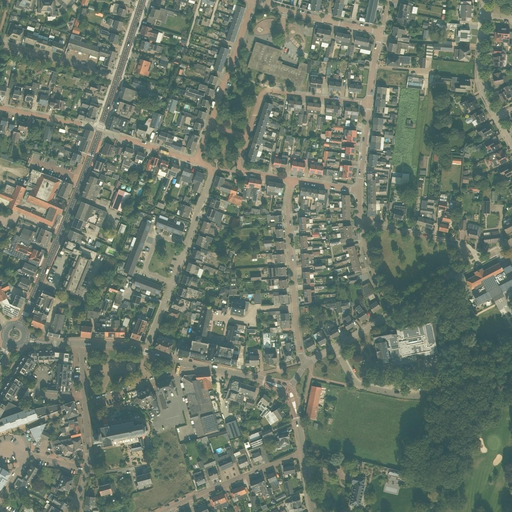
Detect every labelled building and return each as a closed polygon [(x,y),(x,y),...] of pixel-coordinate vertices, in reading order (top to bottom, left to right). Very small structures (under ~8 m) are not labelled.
[(26,0),(24,6),(30,8),(29,9),(32,10),(34,4),(31,3),(32,0),(26,0)] [(66,9),(69,6),(68,5),(71,1),(70,0),(61,0),(64,2),(61,5),(66,9)] [(205,18),(207,13),(208,9),(209,9),(211,5),(213,6),(215,0),(208,0),(205,12),(203,17),(205,18)] [(461,11),(473,12),(473,6),(471,6),(471,2),(467,2),(467,0),(461,0),(461,5),(462,5),(461,11)] [(41,12),(46,12),(47,2),(41,1),(41,2),(41,7),(38,7),(38,13),(41,13),(41,12)] [(53,2),(47,2),(46,12),(50,12),(51,16),(57,17),(57,12),(55,12),(55,7),(52,7),(52,2),(53,2)] [(399,11),(411,14),(412,14),(413,7),(411,7),(412,3),(405,2),(405,5),(401,4),(399,11)] [(112,12),(111,14),(117,16),(117,15),(124,17),(126,11),(120,9),(121,5),(115,3),(112,12)] [(309,4),(307,10),(315,12),(319,12),(320,6),(312,5),(309,4)] [(234,5),(233,8),(229,7),(228,9),(243,14),(244,12),(245,8),(238,6),(234,5)] [(149,23),(154,24),(155,19),(161,21),(163,16),(164,13),(167,14),(168,10),(165,9),(160,8),(160,11),(153,9),(152,13),(150,12),(148,19),(149,20),(149,23)] [(242,16),(243,14),(228,9),(227,12),(231,13),(231,14),(235,15),(234,18),(241,20),(243,16),(242,16)] [(411,14),(399,11),(398,18),(399,18),(398,22),(408,24),(408,20),(410,21),(411,14)] [(473,12),(461,11),(461,17),(460,17),(460,24),(465,25),(466,22),(470,22),(470,18),(472,18),(473,12)] [(373,24),(375,18),(367,16),(362,15),(362,18),(366,19),(365,22),(373,24)] [(240,24),(241,20),(234,18),(230,16),(229,20),(225,18),(224,21),(228,22),(229,22),(232,23),(239,25),(240,24)] [(110,25),(111,24),(114,25),(113,29),(120,31),(122,23),(115,21),(112,20),(108,18),(106,23),(110,25)] [(446,23),(437,21),(436,28),(445,30),(446,23)] [(8,37),(14,39),(17,29),(12,28),(13,24),(10,23),(7,31),(10,32),(9,37),(8,37)] [(232,23),(230,29),(238,31),(239,28),(239,27),(239,25),(232,23)] [(143,26),(141,35),(148,37),(148,40),(156,42),(159,33),(152,30),(152,29),(143,26)] [(21,36),(24,37),(26,29),(18,27),(17,29),(14,39),(19,41),(20,40),(19,40),(21,36)] [(81,29),(74,27),(72,34),(79,36),(81,29)] [(396,36),(396,37),(401,38),(402,34),(404,34),(405,31),(398,29),(399,28),(393,27),(392,30),(394,31),(393,35),(396,36)] [(460,37),(459,41),(469,42),(469,38),(471,38),(471,35),(470,35),(470,31),(466,31),(466,28),(460,28),(460,31),(458,31),(458,37),(460,37)] [(494,41),(503,42),(504,28),(500,28),(500,29),(498,29),(497,35),(495,34),(494,41)] [(507,28),(504,28),(503,42),(504,42),(505,43),(507,43),(508,42),(508,43),(508,45),(511,45),(511,38),(511,36),(509,36),(510,29),(507,29),(507,28)] [(26,29),(24,37),(26,37),(24,42),(30,44),(32,35),(33,32),(26,29)] [(316,41),(322,43),(325,30),(318,29),(317,32),(314,31),(312,45),(315,45),(316,41)] [(331,32),(325,30),(322,43),(328,44),(329,40),(331,32)] [(118,36),(101,31),(100,34),(110,38),(109,41),(116,44),(116,43),(117,43),(118,40),(117,40),(118,36)] [(341,45),(344,34),(337,33),(335,40),(335,41),(337,41),(336,44),(341,45)] [(70,38),(83,42),(85,38),(79,36),(72,34),(70,38)] [(350,51),(351,45),(348,44),(348,42),(349,43),(351,36),(344,34),(341,45),(348,46),(347,51),(350,51)] [(235,39),(235,37),(229,35),(227,40),(234,43),(235,39)] [(355,48),(361,49),(363,38),(356,37),(354,44),(355,44),(355,45),(356,45),(355,48)] [(35,46),(34,45),(34,46),(34,47),(39,48),(42,40),(37,38),(35,46)] [(50,52),(50,51),(53,42),(54,40),(48,38),(47,41),(45,50),(50,52)] [(100,48),(98,47),(83,42),(70,38),(67,48),(82,53),(91,56),(97,57),(98,56),(100,48)] [(369,44),(370,40),(363,38),(361,49),(371,51),(372,44),(369,44)] [(143,41),(140,49),(147,51),(150,52),(151,50),(158,52),(159,46),(152,44),(150,43),(149,43),(143,41)] [(298,70),(282,64),(283,62),(278,60),(281,50),(273,48),(272,51),(270,50),(271,47),(256,42),(247,67),(248,68),(248,67),(255,70),(262,73),(263,73),(264,74),(265,73),(272,75),(272,76),(273,76),(273,75),(280,78),(287,80),(287,81),(287,80),(295,83),(294,83),(302,86),(307,72),(307,65),(300,62),(298,70)] [(390,43),(388,51),(395,53),(395,54),(400,55),(401,49),(408,50),(409,44),(397,42),(397,45),(390,43)] [(58,43),(55,52),(61,54),(63,45),(58,43)] [(106,58),(113,61),(116,53),(108,50),(110,46),(101,43),(102,43),(100,48),(106,50),(103,58),(106,58)] [(221,51),(213,48),(212,51),(220,53),(227,55),(227,53),(228,54),(229,50),(222,47),(221,51)] [(103,58),(106,50),(100,48),(98,56),(103,58)] [(470,54),(470,50),(460,50),(455,50),(455,54),(460,55),(459,60),(464,61),(464,62),(468,62),(468,61),(469,61),(469,57),(470,57),(470,54)] [(226,57),(227,55),(220,53),(212,51),(211,53),(219,56),(218,59),(225,61),(226,57)] [(499,57),(493,57),(493,60),(495,60),(494,66),(503,67),(503,60),(505,60),(505,54),(502,54),(499,54),(499,57)] [(394,67),(398,68),(398,67),(399,61),(403,62),(403,64),(410,65),(410,57),(393,56),(393,59),(388,58),(387,62),(386,65),(387,65),(387,66),(394,67)] [(111,68),(113,61),(106,58),(103,66),(111,68)] [(216,65),(223,67),(223,65),(224,65),(225,61),(218,59),(217,61),(213,60),(212,61),(209,60),(208,62),(216,65)] [(150,63),(148,62),(141,60),(137,72),(144,75),(145,71),(148,72),(150,63)] [(167,61),(161,60),(159,66),(167,68),(169,62),(167,61)] [(323,74),(330,75),(332,62),(328,61),(327,68),(324,67),(323,74)] [(221,73),(223,69),(222,69),(223,67),(216,65),(208,62),(207,64),(211,66),(215,67),(214,70),(221,73)] [(504,84),(503,83),(506,83),(507,81),(507,77),(504,76),(502,76),(501,73),(493,74),(494,78),(493,78),(495,85),(504,84)] [(216,85),(217,81),(218,78),(207,74),(207,75),(206,77),(206,78),(205,83),(209,84),(209,83),(216,85)] [(329,89),(335,90),(337,74),(334,74),(333,78),(330,78),(329,89)] [(349,92),(355,93),(356,85),(357,77),(354,77),(354,81),(353,81),(352,85),(350,84),(349,92)] [(407,88),(422,90),(424,79),(408,77),(407,88)] [(134,80),(133,86),(141,89),(145,90),(145,89),(149,91),(150,85),(147,84),(134,80)] [(461,82),(460,86),(456,86),(456,91),(465,92),(465,90),(470,90),(470,83),(461,82)] [(37,96),(39,90),(40,84),(33,83),(32,87),(26,86),(25,88),(25,90),(24,93),(26,93),(25,100),(25,101),(26,101),(28,102),(29,101),(32,102),(34,95),(37,96)] [(212,97),(214,90),(207,88),(208,86),(200,83),(198,89),(206,92),(205,95),(212,97)] [(104,90),(105,87),(97,85),(97,86),(91,85),(89,90),(103,94),(103,93),(104,93),(104,91),(104,90)] [(12,98),(20,100),(21,93),(24,94),(24,93),(25,90),(25,88),(15,86),(12,98)] [(508,86),(501,90),(502,93),(499,95),(503,101),(507,99),(507,100),(509,100),(510,99),(511,98),(511,97),(509,92),(511,90),(508,86)] [(127,101),(130,102),(131,97),(129,96),(129,94),(135,96),(136,92),(122,87),(119,98),(127,101)] [(185,96),(185,95),(194,98),(196,94),(188,92),(180,89),(178,94),(185,96)] [(39,90),(37,96),(40,97),(39,104),(42,104),(42,105),(45,106),(45,105),(46,105),(48,96),(49,92),(45,91),(39,90)] [(203,109),(203,107),(208,108),(210,102),(199,98),(197,107),(203,109)] [(56,100),(53,100),(50,99),(49,106),(57,107),(56,109),(62,110),(62,109),(63,110),(64,106),(62,106),(63,101),(56,100)] [(169,99),(166,110),(174,113),(178,101),(169,99)] [(470,111),(478,107),(475,101),(469,104),(467,100),(461,104),(465,110),(469,108),(470,111)] [(88,109),(88,110),(96,113),(97,111),(99,106),(83,101),(81,106),(88,109)] [(134,110),(136,111),(141,112),(142,109),(118,101),(114,112),(121,114),(127,116),(128,116),(129,112),(133,113),(134,110)] [(302,102),(296,101),(295,108),(294,112),(301,113),(302,102)] [(264,108),(271,111),(272,107),(273,105),(266,102),(264,106),(265,107),(264,108)] [(307,113),(309,114),(313,114),(314,111),(315,104),(308,103),(307,113)] [(314,111),(313,114),(320,115),(321,105),(315,104),(314,111)] [(351,115),(352,108),(346,108),(344,118),(347,118),(348,115),(351,115)] [(95,118),(96,113),(88,110),(87,113),(82,112),(83,112),(82,111),(82,112),(80,111),(78,117),(85,120),(93,123),(95,118)] [(205,120),(206,115),(207,113),(196,110),(195,114),(198,115),(197,117),(205,120)] [(475,120),(476,121),(478,124),(486,120),(482,113),(480,114),(478,111),(471,116),(472,118),(471,118),(470,118),(466,119),(466,121),(465,122),(466,123),(467,124),(469,124),(472,122),(473,121),(473,120),(474,121),(475,120)] [(154,129),(159,130),(164,115),(154,112),(152,119),(149,118),(144,126),(140,125),(137,133),(141,135),(142,136),(144,136),(146,136),(146,134),(150,135),(154,129)] [(268,119),(269,116),(262,114),(261,118),(261,120),(267,122),(279,126),(279,124),(271,121),(272,120),(268,119)] [(183,128),(186,116),(181,115),(178,126),(183,128)] [(124,120),(111,116),(106,129),(114,131),(119,133),(124,120)] [(260,122),(258,126),(266,128),(266,125),(270,126),(278,128),(279,126),(267,122),(261,120),(260,122)] [(201,131),(203,126),(203,125),(192,121),(191,124),(195,125),(194,129),(201,131)] [(18,129),(14,128),(11,141),(17,142),(20,130),(26,131),(28,122),(23,122),(23,123),(19,122),(18,129)] [(50,141),(53,128),(46,126),(43,140),(50,141)] [(264,134),(267,135),(271,136),(272,134),(268,133),(268,132),(265,131),(266,128),(258,126),(257,130),(257,132),(264,134)] [(476,130),(480,136),(483,134),(485,138),(489,136),(489,135),(492,133),(489,126),(484,129),(483,126),(476,130)] [(94,132),(86,130),(83,137),(78,135),(77,138),(90,142),(94,132)] [(165,145),(171,147),(173,140),(174,137),(176,132),(173,131),(172,132),(170,131),(169,135),(161,132),(158,139),(166,141),(165,145)] [(188,137),(187,141),(197,144),(199,137),(191,134),(190,138),(188,137)] [(254,141),(253,143),(260,145),(264,146),(268,148),(268,145),(264,144),(265,141),(262,140),(255,137),(253,141),(254,141)] [(81,142),(78,151),(85,154),(90,142),(77,138),(76,140),(81,142)] [(171,147),(174,148),(181,150),(183,145),(176,143),(177,142),(173,140),(171,147)] [(488,153),(489,153),(501,147),(497,141),(493,143),(492,140),(484,144),(488,150),(488,152),(488,153)] [(194,151),(197,144),(187,141),(186,145),(188,145),(187,148),(194,151)] [(115,154),(119,155),(122,148),(118,147),(117,148),(114,147),(106,144),(105,147),(104,147),(102,154),(110,157),(112,151),(116,152),(115,154)] [(129,170),(131,163),(129,162),(133,150),(126,148),(125,151),(122,150),(121,154),(127,156),(125,161),(124,160),(121,167),(129,170)] [(256,157),(258,151),(251,149),(250,152),(250,153),(250,154),(256,157)] [(63,157),(74,161),(79,163),(81,156),(73,153),(65,150),(63,157)] [(492,161),(497,159),(500,165),(508,160),(504,153),(503,154),(501,150),(485,159),(488,164),(493,162),(492,161)] [(143,161),(145,155),(137,152),(134,162),(132,161),(131,163),(130,166),(136,168),(139,159),(143,161)] [(249,156),(247,160),(255,163),(255,160),(259,161),(260,160),(263,162),(264,159),(260,158),(256,157),(250,154),(249,156)] [(151,169),(154,170),(155,168),(156,165),(158,159),(152,157),(151,160),(149,160),(147,167),(146,167),(145,170),(150,172),(151,169)] [(280,168),(287,169),(288,157),(286,157),(285,161),(281,160),(280,168)] [(298,171),(304,172),(306,160),(303,159),(303,163),(299,163),(298,171)] [(158,169),(159,170),(161,170),(161,172),(166,174),(168,169),(166,168),(168,163),(161,160),(158,169)] [(109,164),(104,162),(103,164),(97,161),(94,168),(100,171),(102,167),(107,169),(109,164)] [(309,173),(316,174),(318,162),(314,162),(314,161),(311,161),(309,173)] [(318,162),(316,174),(322,175),(324,163),(318,162)] [(178,172),(180,167),(173,164),(171,170),(169,169),(168,173),(171,174),(176,175),(177,172),(178,172)] [(344,172),(351,173),(352,166),(340,164),(340,167),(344,168),(344,172)] [(507,178),(511,175),(511,168),(511,167),(507,170),(505,167),(506,166),(499,170),(502,177),(505,175),(507,178)] [(190,173),(191,171),(184,168),(182,174),(192,178),(193,174),(190,173)] [(55,197),(61,185),(62,181),(32,169),(30,174),(31,174),(27,182),(24,181),(23,185),(26,186),(25,189),(17,185),(16,188),(7,185),(3,192),(0,191),(0,203),(8,207),(8,208),(16,211),(16,210),(21,212),(21,213),(52,226),(53,227),(53,226),(54,226),(56,221),(59,215),(60,215),(64,204),(63,204),(64,201),(55,197)] [(89,176),(87,181),(98,186),(100,181),(103,182),(105,176),(100,174),(101,174),(93,170),(93,171),(91,170),(89,176)] [(339,171),(339,173),(338,178),(351,179),(351,173),(344,172),(339,171)] [(204,175),(196,172),(192,183),(194,184),(193,187),(200,189),(204,180),(202,179),(204,175)] [(408,181),(409,175),(403,174),(402,178),(392,177),(391,183),(403,185),(403,186),(408,187),(408,181)] [(217,176),(215,182),(213,186),(220,188),(220,190),(230,194),(228,201),(233,204),(241,206),(242,197),(236,195),(238,189),(233,187),(233,184),(224,181),(225,179),(217,176)] [(245,181),(244,187),(243,195),(250,197),(250,196),(253,197),(256,180),(250,179),(249,182),(245,181)] [(260,190),(262,181),(256,180),(253,197),(252,201),(257,201),(258,194),(257,194),(258,191),(259,191),(260,190)] [(62,185),(58,195),(66,199),(72,185),(67,183),(62,181),(61,185),(62,185)] [(87,181),(80,196),(94,202),(99,192),(100,188),(101,187),(98,186),(87,181)] [(270,196),(270,195),(271,191),(275,192),(276,183),(269,182),(266,196),(270,196)] [(276,183),(275,192),(274,195),(278,196),(278,197),(281,198),(284,185),(276,183)] [(130,194),(118,190),(117,189),(112,202),(113,203),(111,208),(123,213),(130,194)] [(309,199),(312,200),(312,197),(314,189),(310,189),(307,189),(304,207),(307,207),(309,199)] [(326,191),(321,191),(319,191),(318,198),(318,202),(317,206),(319,207),(320,203),(323,203),(323,204),(327,204),(328,199),(324,198),(326,191)] [(224,208),(224,207),(227,201),(220,198),(218,201),(213,199),(210,206),(218,209),(219,206),(224,208)] [(424,227),(432,229),(434,222),(429,220),(430,215),(432,215),(433,209),(434,198),(428,198),(428,200),(428,202),(427,214),(426,219),(424,227)] [(426,219),(427,214),(428,202),(422,201),(421,207),(420,213),(418,217),(416,224),(424,227),(426,219)] [(438,209),(446,211),(447,203),(440,201),(438,209)] [(490,202),(483,201),(482,214),(490,214),(490,202)] [(105,217),(107,212),(81,202),(75,218),(86,223),(100,228),(104,218),(105,217)] [(184,216),(188,218),(191,211),(189,210),(190,207),(183,205),(180,204),(179,207),(182,208),(180,216),(183,217),(184,216)] [(376,214),(376,204),(368,204),(368,210),(367,210),(367,217),(368,217),(375,216),(375,214),(376,214)] [(402,220),(403,215),(406,216),(407,207),(394,206),(393,211),(395,211),(393,218),(402,220)] [(209,209),(207,216),(213,218),(214,218),(216,218),(215,222),(218,223),(221,224),(222,221),(218,219),(220,212),(209,209)] [(451,217),(450,217),(451,213),(444,211),(443,216),(442,221),(445,221),(444,225),(440,224),(439,231),(448,232),(449,226),(451,217)] [(276,223),(282,223),(282,215),(275,216),(271,216),(271,215),(267,215),(267,220),(275,220),(276,223)] [(233,217),(230,226),(234,228),(235,224),(237,225),(239,219),(233,217)] [(75,218),(71,227),(81,231),(82,228),(84,229),(86,223),(75,218)] [(159,218),(156,226),(165,229),(168,221),(159,218)] [(511,220),(503,226),(507,234),(511,232),(510,231),(511,229),(511,220)] [(3,226),(8,229),(11,224),(6,221),(3,226)] [(148,233),(151,224),(143,221),(140,230),(148,233)] [(168,221),(165,229),(173,233),(176,224),(168,221)] [(211,224),(205,221),(201,231),(209,234),(211,230),(213,231),(215,227),(214,226),(215,224),(211,222),(211,224)] [(123,234),(126,226),(121,223),(118,231),(123,234)] [(176,224),(173,233),(182,236),(185,228),(176,224)] [(41,229),(38,227),(36,233),(39,234),(39,235),(46,238),(47,238),(48,235),(49,232),(41,229)] [(277,238),(283,237),(283,229),(276,230),(276,227),(271,227),(271,233),(276,233),(277,238)] [(469,231),(468,237),(476,239),(479,229),(473,227),(472,231),(469,231)] [(21,233),(19,237),(25,240),(42,247),(43,245),(44,245),(46,238),(39,235),(39,234),(36,233),(34,233),(34,232),(31,231),(26,229),(24,234),(21,233)] [(86,242),(81,240),(83,236),(78,234),(78,233),(70,230),(66,239),(74,242),(76,243),(75,244),(84,247),(86,242)] [(148,233),(140,230),(137,238),(145,241),(148,233)] [(499,231),(494,232),(489,232),(490,235),(484,236),(484,244),(500,242),(499,234),(499,231)] [(212,238),(206,236),(206,238),(201,236),(200,239),(199,238),(196,244),(201,246),(201,247),(207,249),(208,246),(208,243),(208,242),(211,243),(212,238)] [(19,237),(18,240),(12,256),(28,262),(37,266),(41,257),(39,256),(41,252),(34,249),(35,247),(24,242),(25,240),(19,237)] [(145,241),(137,238),(134,247),(142,250),(145,241)] [(90,261),(93,262),(97,253),(66,240),(64,245),(63,245),(61,251),(64,252),(64,254),(67,255),(68,254),(71,255),(71,253),(76,255),(75,258),(74,258),(73,262),(74,262),(72,265),(70,268),(71,269),(70,272),(69,271),(68,275),(67,278),(66,278),(65,282),(66,282),(64,285),(62,288),(70,291),(69,294),(74,296),(75,294),(77,295),(79,290),(78,290),(79,287),(80,287),(81,283),(82,281),(85,274),(86,271),(89,263),(90,261)] [(276,242),(272,243),(272,240),(263,241),(264,247),(272,247),(272,246),(277,246),(277,250),(284,249),(284,242),(276,242)] [(356,252),(354,246),(343,249),(345,255),(348,254),(349,254),(356,252)] [(139,258),(142,250),(134,247),(130,255),(139,258)] [(194,250),(192,256),(198,259),(200,255),(203,257),(206,258),(208,251),(202,249),(201,252),(194,250)] [(358,257),(356,252),(349,254),(348,254),(349,256),(345,257),(345,258),(342,259),(342,262),(346,261),(350,259),(358,257)] [(285,263),(285,254),(273,255),(273,253),(267,254),(267,260),(273,259),(278,259),(278,263),(285,263)] [(139,258),(130,255),(127,264),(135,267),(139,258)] [(467,281),(466,281),(467,281),(467,282),(467,283),(467,282),(471,290),(475,288),(477,292),(473,294),(479,305),(493,298),(491,294),(498,290),(500,294),(503,293),(511,287),(511,268),(508,261),(501,265),(499,263),(493,266),(490,268),(484,271),(483,272),(482,269),(479,270),(477,272),(475,273),(476,275),(470,279),(466,280),(467,281)] [(24,272),(32,276),(36,268),(23,263),(22,265),(23,267),(22,270),(19,268),(17,269),(16,272),(23,275),(24,272)] [(196,266),(189,263),(187,271),(193,273),(193,274),(197,276),(200,267),(196,266)] [(359,263),(352,265),(348,266),(350,272),(361,269),(359,263)] [(132,275),(135,267),(127,264),(124,272),(132,275)] [(204,265),(202,269),(204,270),(217,275),(218,270),(204,265)] [(278,276),(286,276),(286,267),(278,268),(275,268),(269,268),(270,277),(276,276),(276,275),(278,275),(278,276)] [(18,285),(27,289),(30,282),(27,281),(28,280),(22,277),(23,275),(16,272),(15,276),(19,278),(20,277),(21,278),(18,285)] [(185,276),(184,279),(183,278),(181,283),(190,286),(191,282),(197,284),(200,278),(192,275),(191,278),(185,276)] [(145,280),(137,277),(134,285),(142,288),(145,280)] [(280,289),(287,288),(286,280),(284,280),(284,279),(284,278),(268,279),(269,286),(278,286),(278,289),(280,288),(280,289)] [(0,301),(7,299),(6,298),(12,295),(10,291),(4,294),(3,291),(9,288),(6,280),(1,282),(2,285),(0,286),(0,301)] [(154,284),(145,280),(142,288),(151,292),(154,284)] [(370,283),(370,282),(362,286),(364,298),(375,293),(374,293),(369,283),(370,283)] [(154,284),(151,292),(159,295),(162,287),(154,284)] [(177,294),(178,294),(178,295),(185,297),(189,298),(190,294),(196,296),(198,291),(187,287),(188,287),(187,290),(181,288),(179,291),(178,291),(177,294)] [(34,307),(32,313),(34,313),(30,324),(31,326),(41,330),(42,330),(55,295),(43,290),(40,296),(41,296),(41,298),(39,297),(36,305),(35,308),(34,307)] [(273,296),(275,296),(276,305),(274,305),(281,305),(281,303),(288,303),(287,295),(279,296),(279,292),(283,292),(284,292),(269,293),(269,296),(273,296)] [(115,301),(121,303),(123,296),(117,294),(115,301)] [(16,295),(11,305),(20,309),(24,299),(16,295)] [(142,297),(134,295),(131,302),(139,305),(142,297)] [(175,300),(172,308),(182,311),(184,304),(183,303),(185,300),(177,297),(176,300),(175,300)] [(10,305),(7,299),(0,301),(0,304),(4,312),(15,318),(17,317),(20,309),(11,305),(10,305)] [(359,318),(361,321),(368,317),(364,311),(367,309),(364,304),(364,299),(358,303),(360,305),(356,308),(356,309),(354,310),(356,315),(354,316),(357,319),(359,318)] [(240,300),(239,304),(237,314),(240,315),(241,314),(244,314),(245,309),(248,310),(250,302),(240,300)] [(109,303),(104,301),(101,309),(106,311),(109,303)] [(239,304),(232,302),(230,311),(234,312),(233,314),(237,314),(239,304)] [(370,307),(373,313),(381,308),(376,302),(370,307)] [(211,316),(212,309),(197,306),(197,309),(203,311),(202,314),(211,316)] [(180,313),(171,309),(169,314),(178,318),(180,313)] [(64,315),(64,312),(61,311),(61,315),(54,313),(50,330),(48,329),(47,336),(59,338),(64,315)] [(91,338),(92,336),(93,327),(87,326),(88,322),(89,322),(90,318),(97,319),(100,312),(88,311),(87,321),(83,320),(83,326),(82,326),(81,337),(91,338)] [(282,321),(289,320),(289,313),(280,314),(280,311),(270,312),(271,315),(277,315),(277,321),(278,321),(282,321)] [(491,312),(484,316),(490,326),(497,323),(491,312)] [(209,323),(211,316),(202,314),(201,321),(209,323)] [(348,330),(355,325),(351,320),(353,319),(350,314),(343,318),(343,322),(344,324),(348,330)] [(134,328),(131,338),(139,341),(140,341),(143,332),(147,321),(139,319),(135,329),(134,328)] [(126,326),(126,324),(126,323),(125,323),(122,323),(122,327),(120,327),(120,320),(107,320),(106,321),(105,324),(96,324),(96,336),(125,337),(125,333),(128,333),(128,326),(126,326)] [(290,328),(289,320),(282,321),(278,321),(277,321),(278,325),(280,325),(280,327),(276,327),(270,328),(270,333),(276,333),(276,331),(282,331),(282,328),(290,328)] [(208,330),(209,323),(201,321),(199,328),(208,330)] [(244,330),(245,326),(231,323),(231,326),(230,325),(228,333),(236,334),(237,328),(244,330)] [(438,354),(436,342),(440,341),(441,341),(437,323),(432,324),(432,323),(396,330),(397,334),(392,335),(391,330),(373,334),(374,342),(375,341),(379,362),(378,362),(380,370),(392,367),(391,364),(393,364),(394,363),(395,365),(396,366),(417,362),(415,362),(414,356),(424,354),(424,356),(438,354)] [(323,329),(326,334),(329,333),(332,338),(336,337),(339,336),(339,335),(336,329),(334,325),(327,329),(326,328),(323,329)] [(207,337),(208,330),(199,328),(199,331),(192,331),(192,334),(207,337)] [(317,339),(320,345),(327,341),(321,331),(317,333),(319,338),(317,339)] [(235,340),(236,334),(228,333),(227,340),(228,340),(227,343),(241,345),(241,341),(235,340)] [(310,337),(307,339),(309,343),(306,345),(309,351),(316,348),(310,337)] [(158,338),(155,348),(170,354),(173,344),(158,338)] [(184,355),(186,346),(182,345),(183,343),(178,342),(177,346),(179,346),(178,354),(184,355)] [(231,364),(233,354),(234,350),(192,342),(191,347),(192,347),(190,356),(194,357),(198,357),(197,358),(198,358),(198,357),(202,358),(201,359),(202,359),(202,358),(206,359),(206,360),(214,362),(214,361),(218,362),(219,362),(222,362),(222,363),(223,363),(226,363),(226,364),(226,363),(231,364)] [(293,359),(290,343),(285,343),(287,353),(284,353),(286,361),(290,360),(290,359),(293,359)] [(190,357),(190,356),(192,347),(191,347),(186,346),(184,355),(190,357)] [(48,351),(49,359),(53,359),(53,360),(56,361),(57,351),(54,351),(54,350),(51,350),(51,351),(48,351)] [(58,364),(71,365),(72,361),(73,361),(73,358),(71,358),(71,354),(61,353),(61,352),(58,351),(57,361),(58,361),(58,364)] [(35,363),(36,361),(30,352),(30,353),(29,352),(26,357),(35,363)] [(237,365),(239,355),(233,354),(231,364),(237,365)] [(277,354),(266,354),(267,364),(274,363),(274,362),(277,362),(277,357),(277,354)] [(20,362),(18,365),(30,372),(35,363),(26,357),(24,356),(22,359),(20,358),(19,361),(20,362)] [(250,360),(246,361),(246,366),(255,366),(255,364),(259,364),(259,356),(250,356),(250,360)] [(136,364),(133,362),(130,362),(127,364),(127,368),(129,371),(133,371),(136,368),(136,364)] [(71,369),(71,365),(58,364),(57,374),(70,376),(71,372),(72,372),(73,369),(71,369)] [(27,377),(30,372),(18,365),(16,369),(15,368),(13,371),(16,373),(17,371),(19,372),(18,374),(26,379),(27,377)] [(192,420),(193,420),(198,437),(204,435),(205,435),(219,431),(217,422),(223,420),(213,394),(212,381),(210,374),(210,373),(187,375),(186,377),(185,376),(183,380),(184,380),(183,382),(190,407),(192,415),(191,416),(192,420)] [(56,385),(69,387),(69,383),(71,383),(72,380),(70,380),(70,376),(57,374),(56,385)] [(11,378),(9,381),(20,388),(23,383),(10,376),(10,377),(11,378)] [(169,396),(168,392),(174,390),(173,388),(171,380),(171,379),(156,384),(159,394),(163,410),(167,409),(163,393),(165,393),(166,397),(169,396)] [(5,387),(3,390),(14,397),(20,388),(9,381),(7,384),(5,383),(3,386),(5,387)] [(243,400),(244,397),(248,385),(241,383),(242,383),(239,382),(239,383),(236,382),(232,384),(232,389),(229,388),(226,399),(230,400),(230,410),(233,410),(233,404),(235,405),(236,402),(237,402),(238,402),(239,398),(243,400)] [(69,387),(56,385),(55,391),(55,393),(64,393),(64,392),(66,392),(66,394),(70,394),(70,391),(69,390),(69,387)] [(256,388),(248,385),(244,397),(252,400),(253,396),(256,388)] [(312,386),(306,417),(315,419),(318,407),(322,407),(324,400),(323,399),(325,388),(312,386)] [(32,389),(29,387),(17,405),(21,406),(32,389)] [(151,419),(160,414),(156,400),(154,397),(156,396),(153,392),(152,393),(150,389),(146,391),(144,392),(133,398),(132,402),(134,407),(137,405),(143,411),(146,410),(151,419)] [(0,393),(0,394),(11,402),(14,397),(3,390),(1,394),(0,393)] [(271,399),(264,394),(259,400),(260,401),(257,404),(260,407),(262,405),(264,408),(271,399)] [(252,410),(254,402),(248,400),(246,406),(246,407),(246,408),(252,410)] [(0,489),(3,484),(4,484),(6,480),(6,481),(6,480),(9,474),(7,473),(7,472),(4,471),(2,470),(2,469),(0,468),(0,431),(5,430),(0,414),(0,408),(2,404),(0,402),(0,489)] [(63,416),(64,419),(77,415),(75,409),(72,402),(66,404),(65,403),(40,408),(43,416),(64,409),(66,413),(66,414),(63,416)] [(37,418),(43,416),(40,408),(32,409),(24,408),(23,409),(10,403),(7,407),(2,404),(0,408),(0,414),(5,430),(11,428),(11,427),(16,426),(17,426),(16,426),(22,424),(23,424),(22,423),(28,422),(31,420),(37,418)] [(273,412),(269,415),(269,416),(267,417),(269,421),(272,419),(272,420),(272,419),(274,422),(285,415),(280,407),(273,412)] [(65,432),(71,431),(71,429),(73,428),(72,427),(78,426),(76,418),(67,421),(68,426),(64,427),(65,432)] [(225,424),(231,439),(241,435),(236,420),(225,424)] [(109,425),(101,427),(101,426),(100,426),(100,427),(99,427),(98,427),(98,431),(97,430),(95,430),(94,431),(95,434),(94,434),(94,439),(95,443),(98,443),(98,445),(101,445),(102,448),(103,448),(104,447),(104,448),(105,448),(105,447),(113,446),(114,446),(113,445),(115,445),(115,446),(116,446),(116,444),(120,443),(120,444),(121,444),(121,443),(125,442),(126,443),(126,442),(131,441),(131,442),(132,445),(131,445),(133,452),(145,450),(143,436),(141,436),(142,436),(142,434),(144,434),(145,435),(146,434),(145,433),(146,431),(148,431),(148,430),(147,430),(146,427),(147,426),(146,425),(145,426),(143,424),(144,423),(142,423),(142,424),(140,425),(139,423),(138,424),(139,424),(138,424),(138,425),(134,426),(134,422),(134,421),(133,421),(128,422),(128,421),(127,422),(127,423),(123,423),(122,422),(122,423),(122,424),(118,425),(117,424),(116,424),(117,425),(112,425),(112,424),(111,424),(111,425),(110,425),(109,425)] [(36,444),(38,440),(40,437),(42,431),(46,423),(27,430),(26,431),(26,432),(27,432),(27,433),(28,433),(31,437),(33,444),(33,445),(34,445),(35,445),(36,445),(36,444)] [(81,435),(78,426),(72,427),(73,428),(71,429),(71,431),(65,432),(64,432),(64,436),(70,435),(70,438),(80,436),(81,435)] [(263,437),(263,439),(273,435),(270,429),(262,432),(263,437)] [(47,440),(50,434),(42,431),(41,434),(40,437),(47,440)] [(250,441),(263,437),(262,432),(262,431),(248,436),(250,441)] [(288,434),(279,436),(280,439),(278,440),(278,441),(274,442),(275,447),(281,446),(282,449),(283,450),(284,450),(285,450),(286,449),(286,448),(285,445),(289,444),(288,438),(289,438),(290,437),(289,435),(289,434),(288,434)] [(71,438),(70,438),(72,451),(83,449),(80,436),(70,438),(71,438)] [(264,446),(263,439),(263,437),(250,441),(254,449),(248,451),(250,457),(252,456),(255,462),(262,459),(260,452),(259,452),(258,448),(264,446)] [(69,460),(70,460),(70,458),(71,453),(73,453),(72,451),(70,438),(59,441),(58,440),(52,441),(53,445),(54,445),(55,450),(56,454),(57,456),(59,457),(69,460)] [(233,455),(230,446),(225,448),(228,454),(229,457),(233,455)] [(246,452),(245,448),(239,450),(242,456),(236,458),(237,462),(238,461),(241,468),(248,465),(246,458),(248,457),(246,452)] [(230,458),(229,458),(219,462),(222,470),(233,466),(230,458)] [(22,479),(23,479),(29,483),(29,484),(33,485),(34,483),(33,482),(35,479),(34,479),(38,473),(39,471),(38,471),(40,467),(33,465),(33,464),(32,464),(31,463),(31,464),(30,464),(30,465),(30,466),(30,467),(22,479)] [(218,469),(216,464),(211,466),(213,471),(208,472),(211,480),(218,477),(215,470),(218,469)] [(288,474),(295,472),(294,466),(283,468),(285,477),(288,477),(288,474)] [(405,472),(400,471),(389,468),(387,475),(403,479),(405,472)] [(197,473),(193,475),(195,479),(196,479),(198,485),(206,482),(203,475),(203,476),(201,471),(197,473)] [(277,480),(274,472),(267,476),(270,483),(272,487),(273,491),(279,488),(277,485),(279,484),(277,480)] [(153,483),(150,474),(150,473),(137,477),(139,487),(153,483)] [(60,480),(58,486),(57,489),(62,491),(62,489),(68,491),(72,479),(62,476),(59,475),(57,479),(60,480)] [(365,478),(351,475),(349,483),(354,484),(349,505),(360,508),(365,485),(363,485),(365,478)] [(14,485),(24,491),(29,483),(23,479),(22,480),(18,478),(14,485)] [(266,494),(265,492),(264,488),(266,487),(265,484),(263,478),(256,480),(261,492),(263,496),(266,494)] [(259,493),(261,492),(256,480),(250,483),(253,489),(254,493),(259,493)] [(117,492),(114,483),(99,487),(101,496),(106,494),(109,494),(117,492)] [(248,492),(246,487),(244,488),(243,486),(238,488),(241,495),(248,492)] [(57,490),(51,487),(49,493),(53,495),(55,496),(57,490)] [(240,495),(241,495),(238,488),(232,490),(233,492),(231,493),(233,498),(237,497),(238,500),(242,499),(240,495)] [(228,500),(226,493),(224,494),(223,494),(218,496),(222,508),(228,505),(226,501),(228,500)] [(275,498),(277,502),(287,498),(285,493),(275,498)] [(94,507),(95,497),(94,497),(94,494),(90,494),(90,497),(87,496),(85,510),(90,510),(90,507),(94,507)] [(57,496),(55,496),(53,495),(50,499),(54,501),(53,502),(58,505),(57,506),(63,510),(67,505),(61,500),(60,501),(56,498),(57,496)] [(222,508),(218,496),(212,498),(212,499),(210,500),(212,507),(215,506),(218,510),(222,508)] [(287,506),(301,504),(300,498),(296,498),(292,498),(292,502),(286,503),(287,506)]
